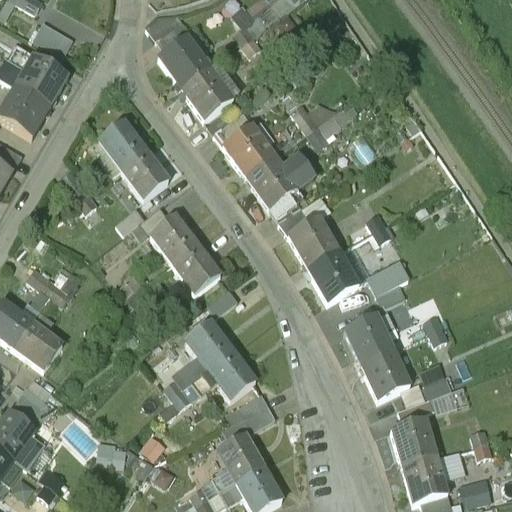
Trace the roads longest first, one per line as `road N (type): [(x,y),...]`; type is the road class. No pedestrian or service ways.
road 1 (residential): [(374,511),(279,292),(113,62)]
road 2 (track): [(511,262),(332,0)]
road 3 (residential): [(0,249),(113,62)]
